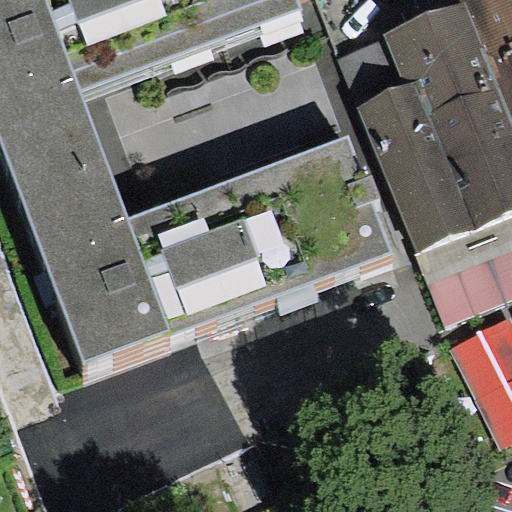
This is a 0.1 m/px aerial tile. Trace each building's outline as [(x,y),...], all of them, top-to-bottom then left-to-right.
[(0,0),(0,156),(87,381),(191,346),(394,263),(376,211),(349,145),(157,220),(129,228),(84,106),(113,91),(302,23),(293,0),(0,0)] [(413,0),(425,28),(466,11),(461,0),(413,0)] [(511,0),(461,0),(466,11),(511,127),(511,0)] [(404,95),(412,92),(471,239),(511,222),(511,127),(466,11),(425,28),(384,44),(404,95)] [(404,95),(356,115),(416,261),(471,239),(412,92),(404,95)] [(511,331),(460,360),(511,455),(511,331)]
